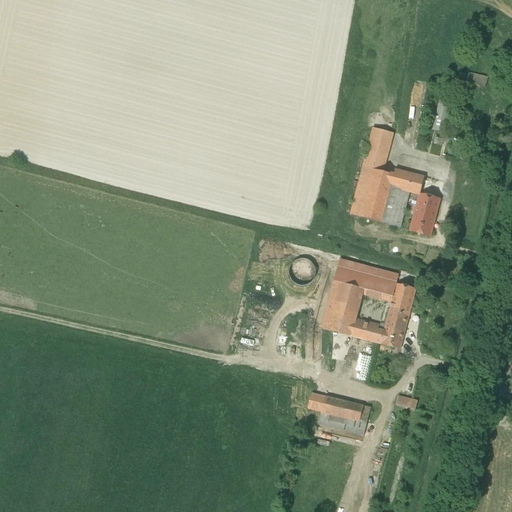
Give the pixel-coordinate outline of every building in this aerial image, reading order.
[(488,79),(468,74),(466,83),(485,88),(488,79)] [(443,84),(432,130),(444,133),(455,87),(443,84)] [(392,134),(373,129),(363,168),(383,173),(392,134)] [(500,139),(502,132),(492,129),(490,136),(500,139)] [(462,151),(449,148),(447,156),(460,160),(462,151)] [(383,173),(363,168),(350,216),(381,224),(391,188),(394,176),(393,175),(383,173)] [(424,179),(394,171),(393,175),(394,176),(391,188),(409,193),(419,196),(420,195),(424,179)] [(409,193),(391,188),(381,224),(400,229),(409,193)] [(420,195),(419,196),(416,210),(414,210),(413,212),(415,213),(415,215),(434,220),(439,200),(420,195)] [(434,220),(415,215),(412,223),(410,232),(430,237),(434,220)] [(295,262),(289,269),(290,278),(296,285),(305,286),(313,282),(315,273),(312,264),(304,260),(295,262)] [(398,276),(340,261),(334,282),(362,290),(361,295),(391,303),(396,285),(398,276)] [(362,290),(334,282),(322,330),(349,337),(354,322),(361,295),(362,290)] [(416,290),(396,285),(391,303),(386,324),(384,323),(383,326),(385,326),(397,329),(401,314),(409,316),(416,290)] [(397,329),(385,326),(384,332),(380,345),(400,350),(409,316),(401,314),(397,329)] [(379,328),(354,322),(349,337),(380,345),(384,332),(378,331),(379,328)] [(259,336),(259,331),(248,331),(247,340),(264,341),(264,337),(259,336)] [(324,397),(311,394),(307,410),(320,413),(324,397)] [(364,407),(324,397),(320,413),(321,413),(359,423),(364,407)] [(417,402),(397,397),(395,406),(414,411),(417,402)] [(359,423),(321,413),(318,427),(363,437),(370,409),(364,407),(359,423)]
